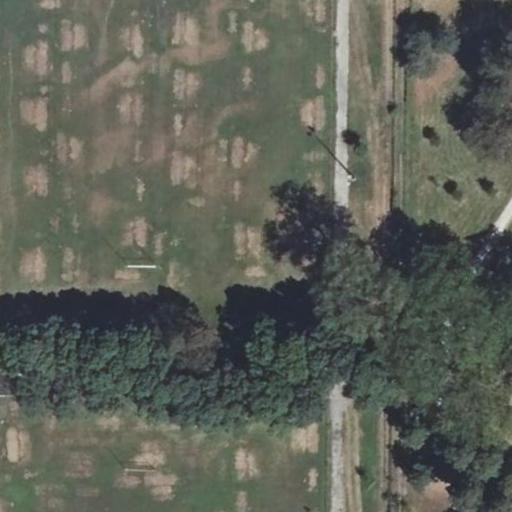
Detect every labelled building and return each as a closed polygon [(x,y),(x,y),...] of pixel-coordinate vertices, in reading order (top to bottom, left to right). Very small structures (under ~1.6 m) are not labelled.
[(18,78),(17,110),(50,110),(50,79),(18,78)] [(97,110),(99,143),(129,142),(128,108),(97,110)] [(98,188),(97,221),(129,222),(129,189),(98,188)] [(315,312),(315,279),(287,279),(286,311),(315,312)] [(212,287),(212,318),(247,318),(247,286),(212,287)] [(17,287),(16,316),(44,316),(44,287),(17,287)] [(88,316),(118,315),(117,288),(86,289),(88,316)] [(141,458),(141,429),(111,429),(111,458),(141,458)] [(66,479),(66,443),(33,443),(34,479),(66,479)] [(214,483),(214,450),(180,450),(181,483),(214,483)] [(80,489),(79,511),(111,511),(111,488),(80,489)]
